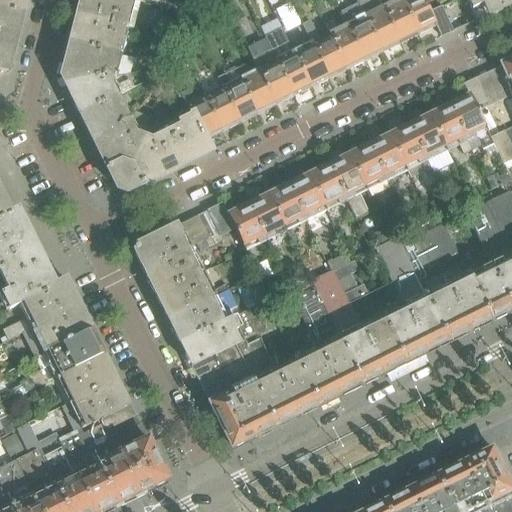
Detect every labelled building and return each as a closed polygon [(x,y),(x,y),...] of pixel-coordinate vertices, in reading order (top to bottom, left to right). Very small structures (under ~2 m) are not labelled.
[(0,0),(0,10),(23,17),(26,6),(23,3),(24,0),(0,0)] [(125,32),(132,4),(132,2),(125,0),(80,0),(69,46),(118,57),(125,32)] [(186,15),(201,7),(198,0),(195,0),(182,7),(182,8),(186,15)] [(381,51),(355,0),(334,0),(334,1),(341,18),(359,52),(363,60),(370,57),(371,60),(383,54),(381,51)] [(399,42),(377,0),(355,0),(381,51),(387,48),(389,51),(400,45),(399,42)] [(418,37),(399,0),(377,0),(399,42),(405,39),(407,42),(418,37)] [(430,13),(423,0),(399,0),(418,37),(429,31),(428,28),(434,25),(435,24),(430,13)] [(511,6),(511,0),(471,0),(474,5),(468,8),(475,23),(511,6)] [(451,34),(440,9),(430,13),(435,24),(434,25),(441,39),(451,34)] [(20,27),(23,17),(0,10),(0,72),(5,74),(6,72),(9,71),(11,63),(9,60),(12,48),(17,29),(20,27)] [(359,52),(341,18),(323,27),(329,38),(346,69),(352,66),(353,69),(365,63),(363,60),(359,52)] [(346,69),(329,38),(320,42),(310,22),(302,26),(312,46),(328,78),(334,74),(335,77),(347,72),(346,69)] [(172,42),(174,33),(153,28),(151,37),(172,42)] [(185,45),(187,38),(185,33),(175,39),(180,48),(185,45)] [(292,95),(275,64),(264,41),(247,50),(257,72),(274,104),(281,101),(282,104),(293,98),(292,95)] [(169,60),(171,43),(160,42),(158,58),(169,60)] [(113,79),(118,59),(118,57),(69,46),(61,79),(80,117),(115,100),(110,90),(113,79)] [(329,81),(328,78),(312,46),(301,51),(300,49),(293,53),(310,86),(316,83),(318,86),(329,81)] [(310,86),(293,53),(292,53),(293,55),(275,64),(292,95),(298,92),(300,95),(311,89),(310,86)] [(511,63),(501,69),(511,93),(511,63)] [(274,104),(257,72),(248,77),(244,69),(236,73),(240,81),(256,113),(263,110),(264,113),(276,107),(274,104)] [(476,80),(463,86),(468,98),(473,110),(475,109),(485,104),(487,109),(511,96),(511,93),(501,69),(485,76),(476,80)] [(258,116),(256,113),(240,81),(230,86),(225,76),(217,80),(222,90),(238,122),(245,119),(246,122),(258,116)] [(240,125),(238,122),(222,90),(204,99),(221,131),(227,128),(228,131),(240,125)] [(221,131),(204,99),(195,103),(189,91),(180,96),(186,108),(187,107),(192,116),(202,140),(209,136),(210,139),(222,134),(221,131)] [(486,133),(483,125),(477,113),(475,109),(473,110),(468,98),(449,107),(471,152),(471,153),(481,148),(476,138),(486,133)] [(128,128),(135,118),(133,115),(126,123),(115,100),(80,117),(115,188),(130,193),(139,188),(130,170),(142,140),(133,136),(128,128)] [(471,152),(449,107),(429,117),(446,153),(458,147),(463,156),(471,152)] [(484,110),(477,113),(483,125),(490,122),(484,110)] [(139,188),(209,153),(202,140),(192,116),(177,123),(179,128),(149,143),(142,140),(130,170),(139,188)] [(452,165),(446,153),(429,117),(409,127),(431,170),(433,175),(452,165)] [(431,170),(409,127),(388,137),(405,173),(406,173),(410,181),(431,170)] [(511,151),(503,133),(490,140),(497,155),(502,166),(503,166),(511,161),(511,151)] [(405,173),(388,137),(368,147),(385,183),(405,173)] [(385,183),(368,147),(348,157),(360,181),(365,193),(380,186),(385,183)] [(365,193),(360,181),(348,157),(328,167),(345,203),(346,202),(355,222),(368,215),(359,198),(358,196),(365,193)] [(506,172),(511,168),(511,161),(503,166),(506,172)] [(345,203),(328,167),(308,176),(326,212),(345,203)] [(326,212),(308,176),(289,186),(306,222),(326,212)] [(499,188),(494,178),(486,181),(491,192),(499,188)] [(306,222),(289,186),(267,197),(284,232),(306,222)] [(470,202),(463,188),(448,195),(455,209),(470,202)] [(507,194),(484,205),(498,234),(506,250),(508,249),(511,257),(511,258),(511,203),(508,196),(507,194)] [(4,204),(0,195),(0,219),(11,214),(8,206),(4,204)] [(284,232),(267,197),(248,206),(265,241),(284,232)] [(234,232),(228,216),(222,205),(177,227),(188,251),(204,243),(207,250),(221,244),(217,236),(218,236),(220,239),(234,232)] [(484,205),(464,215),(478,244),(490,267),(481,272),(477,266),(466,271),(491,320),(511,310),(511,309),(511,258),(511,257),(508,249),(506,250),(498,234),(484,205)] [(265,241),(248,206),(228,216),(234,232),(244,252),(265,241)] [(430,222),(424,208),(409,215),(416,229),(430,222)] [(36,251),(23,224),(24,221),(21,216),(18,214),(17,212),(11,214),(0,219),(0,276),(3,282),(42,262),(42,258),(40,253),(36,251)] [(439,219),(396,240),(416,278),(448,342),(469,331),(489,321),(491,320),(466,271),(458,256),(439,219)] [(396,235),(392,226),(385,229),(389,238),(396,235)] [(188,251),(177,227),(135,248),(134,253),(155,297),(200,275),(188,251)] [(388,241),(383,231),(365,240),(370,250),(388,241)] [(282,261),(277,250),(271,253),(276,264),(282,261)] [(347,255),(327,265),(331,274),(351,264),(350,262),(347,255)] [(311,284),(313,290),(361,385),(382,374),(403,364),(370,295),(368,296),(363,287),(359,289),(357,290),(350,276),(358,272),(352,261),(350,262),(351,264),(331,274),(311,284)] [(55,287),(48,275),(49,271),(46,266),(43,264),(42,262),(3,282),(7,291),(1,294),(7,306),(9,310),(23,304),(55,287)] [(327,265),(307,275),(311,284),(331,274),(327,265)] [(224,323),(214,304),(210,295),(200,275),(155,297),(179,345),(224,323)] [(392,284),(370,295),(403,364),(426,353),(448,342),(416,278),(394,289),(392,284)] [(84,322),(79,311),(70,293),(71,290),(69,285),(66,284),(65,282),(55,287),(23,304),(30,318),(2,332),(7,343),(17,338),(35,329),(48,353),(92,331),(88,323),(84,322)] [(225,286),(214,292),(217,297),(228,292),(225,286)] [(313,290),(292,300),(318,353),(296,363),(318,406),(339,396),(361,385),(313,290)] [(277,326),(270,311),(266,302),(224,323),(179,345),(191,369),(212,359),(244,343),(277,326)] [(109,372),(104,361),(95,343),(96,339),(92,331),(48,353),(54,366),(39,373),(41,377),(22,387),(25,395),(60,378),(73,403),(117,381),(113,373),(109,372)] [(253,385),(275,374),(259,342),(246,348),(244,343),(212,359),(218,370),(197,380),(209,406),(253,385)] [(218,370),(212,359),(191,369),(197,380),(218,370)] [(318,406),(296,363),(275,374),(253,385),(274,428),(318,406)] [(127,407),(125,403),(120,393),(121,389),(117,381),(73,403),(85,428),(101,420),(127,407)] [(274,428),(253,385),(209,406),(231,449),(274,428)] [(11,400),(7,391),(0,393),(0,404),(0,405),(11,400)] [(107,432),(135,418),(129,406),(128,407),(127,407),(101,420),(107,432)] [(14,433),(9,424),(0,428),(5,437),(14,433)] [(104,511),(140,494),(119,454),(118,455),(111,441),(90,452),(82,436),(88,433),(85,428),(58,442),(61,450),(93,511),(104,511)] [(32,438),(28,431),(21,434),(24,442),(32,438)] [(25,456),(14,436),(1,443),(12,463),(25,456)] [(166,481),(146,441),(119,454),(140,494),(149,490),(166,481)] [(93,511),(61,450),(40,460),(36,453),(14,463),(38,511),(93,511)] [(511,499),(511,483),(498,455),(493,453),(443,478),(459,511),(492,511),(491,510),(511,499)] [(38,511),(14,463),(0,470),(0,489),(0,511),(38,511)] [(459,511),(443,478),(389,505),(392,511),(459,511)] [(511,511),(511,499),(491,510),(492,511),(511,511)]
